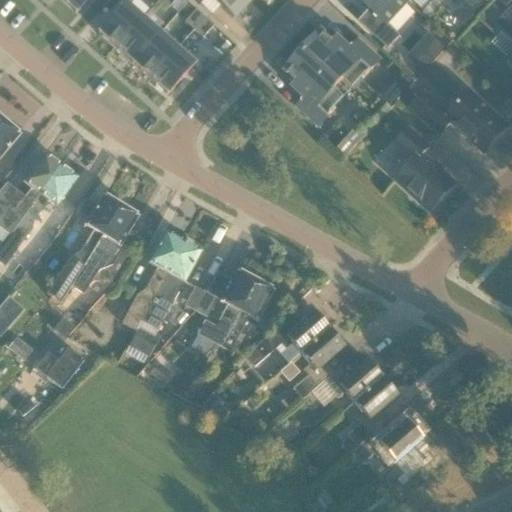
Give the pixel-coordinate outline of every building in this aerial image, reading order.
[(58,0),(76,15),(89,0),(58,0)] [(160,0),(159,1),(168,9),(176,0),(160,0)] [(192,0),(199,6),(205,0),(210,0),(232,20),(249,2),(247,0),(192,0)] [(403,0),(355,0),(380,22),(371,32),(392,51),(401,41),(387,29),(409,5),(403,0)] [(478,0),(467,0),(464,3),(477,14),(485,5),(478,0)] [(511,0),(496,0),(506,9),(511,2),(511,0)] [(124,5),(98,35),(115,50),(142,20),(124,5)] [(511,38),(511,61),(509,65),(511,67),(511,10),(498,25),(511,38)] [(195,12),(185,24),(193,32),(204,20),(195,12)] [(142,20),(115,50),(133,66),(159,36),(142,20)] [(204,20),(193,32),(202,40),(213,28),(204,20)] [(305,53),(339,84),(353,69),(364,79),(380,62),(359,42),(350,51),(345,45),(340,50),(323,34),(305,53)] [(159,36),(133,66),(150,81),(177,51),(159,36)] [(221,40),(213,50),(221,57),(229,48),(221,40)] [(433,61),(444,49),(436,42),(425,54),(433,61)] [(177,51),(150,81),(167,96),(194,66),(177,51)] [(298,108),(319,128),(336,110),(324,100),(339,84),(305,53),(287,73),(305,89),(300,94),(306,99),(298,108)] [(403,74),(394,84),(404,93),(413,83),(403,74)] [(448,117),(445,119),(480,152),(490,142),(494,146),(509,129),(470,93),(448,117)] [(432,128),(445,114),(424,95),(411,109),(432,128)] [(0,160),(20,137),(4,124),(0,128),(0,160)] [(422,205),(432,213),(455,188),(422,158),(430,149),(410,130),(396,145),(413,161),(396,180),(412,195),(412,199),(418,205),(422,205)] [(337,151),(346,159),(352,152),(343,143),(337,151)] [(0,229),(10,237),(61,168),(45,156),(24,184),(32,190),(25,199),(6,185),(0,192),(0,229)] [(56,209),(77,180),(61,168),(10,237),(2,246),(0,247),(0,264),(5,268),(32,232),(34,223),(48,203),(56,209)] [(90,259),(121,208),(104,198),(86,228),(94,233),(81,254),(72,260),(47,296),(60,304),(70,288),(90,259)] [(84,297),(99,272),(112,267),(121,254),(120,248),(138,218),(121,208),(90,259),(70,288),(84,297)] [(154,296),(183,244),(166,234),(149,265),(157,269),(153,276),(145,291),(137,298),(122,325),(135,332),(154,296)] [(158,351),(165,337),(158,333),(184,284),(201,253),(183,244),(154,296),(135,332),(132,337),(158,351)] [(220,349),(255,283),(238,273),(221,304),(227,307),(216,329),(204,323),(190,350),(204,358),(216,347),(220,349)] [(257,323),(273,292),(255,283),(220,349),(230,354),(248,319),(257,323)] [(195,314),(205,295),(194,289),(184,308),(195,314)] [(205,295),(195,314),(206,320),(217,301),(205,295)] [(258,328),(270,334),(282,311),(269,305),(258,328)] [(329,332),(314,314),(296,330),(288,321),(270,335),(253,351),(262,362),(280,346),(285,352),(292,346),(301,357),(329,332)] [(323,384),(334,374),(326,365),(344,349),(329,332),(301,357),(310,367),(303,373),(308,379),(293,392),(303,403),(324,384),(323,384)] [(7,351),(23,363),(31,353),(15,341),(7,351)] [(47,355),(35,371),(45,379),(48,381),(60,390),(82,363),(67,351),(58,363),(47,355)] [(354,405),(382,380),(367,363),(348,379),(340,370),(334,375),(334,374),(323,384),(324,384),(338,401),(345,395),(354,405)] [(162,386),(170,375),(157,365),(149,376),(162,386)] [(178,387),(191,400),(204,386),(191,373),(178,387)] [(358,449),(364,444),(370,438),(381,429),(387,424),(378,414),(397,398),(382,380),(354,405),(363,415),(356,421),(360,426),(347,436),(349,439),(341,446),(349,455),(357,448),(358,449)] [(201,410),(214,419),(221,409),(223,406),(211,397),(201,410)] [(422,440),(407,423),(389,439),(381,429),(370,438),(364,444),(358,449),(367,460),(374,455),(379,461),(386,455),(394,465),(415,446),(422,440)] [(266,436),(276,447),(286,438),(277,427),(266,436)] [(415,446),(394,465),(403,476),(397,481),(411,499),(428,484),(419,474),(438,457),(422,440),(415,446)] [(309,507),(312,511),(327,511),(319,500),(309,507)]
